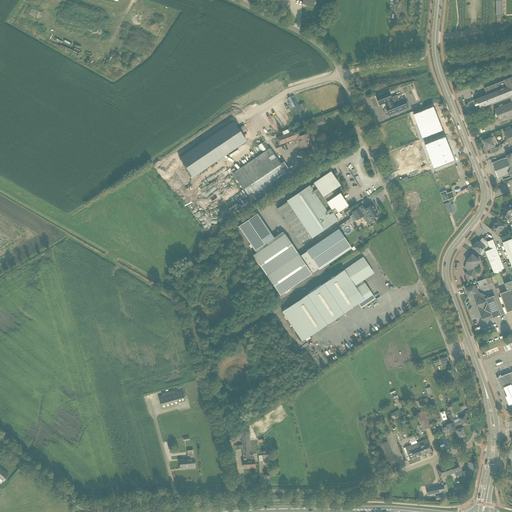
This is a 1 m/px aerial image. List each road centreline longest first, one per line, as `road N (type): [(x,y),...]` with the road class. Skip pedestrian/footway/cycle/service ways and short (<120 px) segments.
road 1 (unclassified): [(472,443),(354,490),(96,508),(76,505),(0,443)]
road 2 (unclassified): [(452,351),(333,58),(233,0)]
road 3 (tertiary): [(484,195),(439,73),(438,0)]
road 4 (tertiary): [(470,345),(445,264),(484,195)]
road 5 (primary): [(230,511),(375,511)]
road 6 (unknown): [(402,171),(450,153),(451,135),(399,154),(398,163)]
